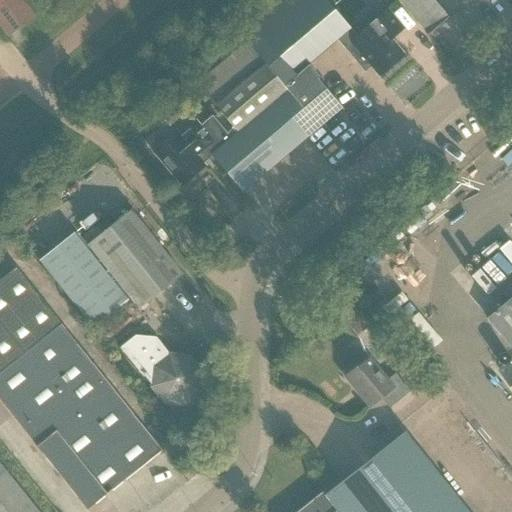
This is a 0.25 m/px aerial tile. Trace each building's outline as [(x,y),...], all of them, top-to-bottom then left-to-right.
[(21,0),(0,0),(0,24),(9,36),(34,17),(21,0)] [(177,132),(153,152),(182,186),(206,166),(204,164),(212,156),(243,192),(342,108),(341,107),(318,80),(320,78),(308,64),(337,40),(365,73),(366,72),(362,67),(368,61),(379,75),(380,76),(404,56),(403,55),(390,41),(405,29),(389,10),(375,22),(357,37),(326,0),(287,0),(242,39),(245,43),(264,66),(217,106),(221,111),(239,133),(232,138),(214,117),(212,116),(200,126),(197,121),(180,135),(177,132)] [(434,0),(396,0),(428,37),(450,18),(434,0)] [(417,68),(408,76),(419,88),(428,80),(417,68)] [(31,219),(37,228),(50,218),(44,209),(31,219)] [(132,211),(88,246),(139,310),(183,275),(132,211)] [(511,232),(503,223),(467,258),(481,274),(511,244),(511,232)] [(38,261),(92,328),(128,300),(74,232),(38,261)] [(17,268),(0,281),(0,401),(58,474),(69,487),(88,511),(163,451),(17,268)] [(511,299),(489,320),(511,348),(511,299)] [(341,320),(355,338),(367,328),(353,310),(341,320)] [(190,361),(190,357),(170,355),(155,337),(135,335),(120,347),(143,376),(144,375),(152,386),(152,388),(165,403),(185,406),(200,393),(203,373),(199,372),(190,361)] [(370,408),(381,398),(390,409),(411,392),(396,374),(386,382),(368,360),(345,378),(370,408)] [(326,495),(324,492),(298,511),(468,511),(405,432),(326,495)] [(480,492),(487,484),(495,491),(508,476),(490,459),(469,482),(480,492)] [(0,511),(39,511),(0,463),(0,511)] [(482,511),(503,511),(492,492),(476,501),(482,511)]
